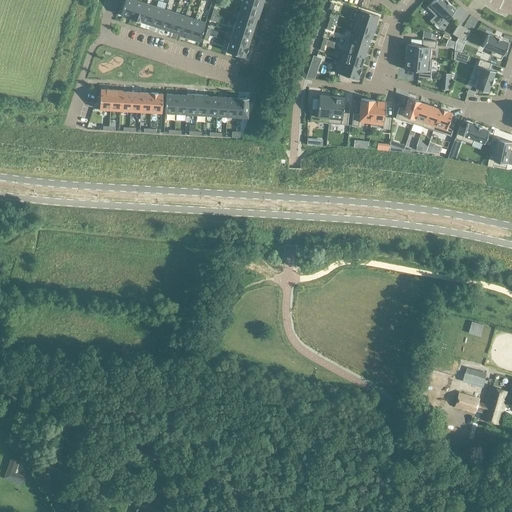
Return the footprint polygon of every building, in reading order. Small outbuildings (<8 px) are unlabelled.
[(131,19),(137,1),(134,0),(125,0),(121,16),(130,19),(131,19)] [(261,9),(263,0),(242,0),(242,3),(261,9)] [(434,0),(427,8),(435,16),(438,12),(446,20),(456,10),(450,5),(451,4),(446,0),(434,0)] [(140,22),(146,4),(137,1),(131,19),(130,19),(141,23),(141,22),(140,22)] [(258,19),(261,9),(242,3),(239,12),(257,18),(258,19)] [(150,25),(156,7),(146,4),(140,22),(141,22),(150,25)] [(160,28),(166,10),(156,7),(150,25),(160,28)] [(170,31),(175,13),(166,10),(160,28),(170,31)] [(360,10),(357,21),(375,27),(378,16),(360,10)] [(235,22),(254,28),(257,18),(239,12),(235,22)] [(179,34),(185,16),(175,13),(170,31),(179,34)] [(189,39),(195,19),(185,16),(179,34),(178,35),(189,39)] [(199,42),(205,22),(195,19),(189,39),(199,42)] [(353,31),(353,32),(370,37),(370,38),(371,38),(375,27),(357,21),(353,31)] [(254,28),(235,22),(232,32),(251,38),(254,28)] [(458,24),(452,34),(457,38),(464,27),(458,24)] [(464,27),(457,38),(463,41),(469,30),(464,27)] [(351,31),(348,41),(350,42),(367,47),(370,38),(370,37),(353,32),(353,31),(351,31)] [(248,47),(251,38),(232,32),(229,42),(247,47),(248,47)] [(488,34),(482,47),(492,51),(490,55),(501,60),(508,42),(502,39),(495,36),(494,36),(488,34)] [(406,44),(405,57),(430,60),(430,59),(431,48),(436,49),(437,42),(422,40),(421,46),(406,44)] [(247,47),(229,42),(226,52),(244,58),(246,53),(248,47),(247,47)] [(350,42),(347,52),(364,58),(367,47),(350,42)] [(342,51),(339,61),(360,68),(364,58),(347,52),(342,51)] [(405,57),(404,70),(418,71),(417,77),(430,79),(432,59),(430,59),(430,60),(405,57)] [(479,59),(473,76),(478,78),(474,88),(488,92),(490,85),(491,86),(493,78),(495,71),(489,69),(491,63),(479,59)] [(339,61),(335,72),(357,79),(360,68),(339,61)] [(110,110),(111,90),(100,89),(99,110),(110,110)] [(120,111),(121,92),(122,92),(122,90),(111,90),(110,110),(120,111)] [(130,111),(132,92),(122,92),(121,92),(120,111),(130,111)] [(141,112),(142,93),(132,92),(130,111),(141,112)] [(151,113),(152,93),(151,93),(142,93),(141,112),(151,113)] [(161,113),(162,94),(158,94),(158,93),(151,93),(152,93),(151,113),(161,113)] [(176,114),(177,95),(166,94),(165,113),(176,114)] [(196,115),(197,95),(186,94),(186,95),(187,95),(186,114),(196,115)] [(186,114),(187,95),(186,95),(177,95),(176,114),(186,114)] [(206,116),(207,97),(208,97),(208,95),(197,95),(196,115),(206,116)] [(311,109),(310,122),(329,123),(331,96),(319,95),(317,110),(311,109)] [(331,96),(329,123),(347,125),(349,113),(343,112),(344,97),(331,96)] [(216,116),(217,97),(208,97),(207,97),(206,116),(216,116)] [(227,117),(228,98),(217,97),(216,116),(227,117)] [(237,117),(238,98),(237,98),(228,98),(227,117),(237,117)] [(247,118),(248,98),(237,98),(238,98),(237,117),(247,118)] [(399,107),(395,119),(412,125),(420,102),(408,98),(405,109),(399,107)] [(353,114),(352,126),(359,127),(359,122),(370,123),(370,125),(371,125),(373,100),(360,99),(359,114),(353,114)] [(373,100),(371,125),(382,127),(382,129),(389,130),(390,117),(384,117),(386,102),(374,101),(374,100),(373,100)] [(420,102),(412,125),(422,128),(430,105),(420,102)] [(430,105),(422,128),(433,132),(440,109),(430,105)] [(440,109),(433,132),(450,138),(454,125),(449,123),(452,113),(447,111),(447,110),(440,108),(440,109)] [(459,127),(455,139),(472,145),(474,140),(484,144),(489,131),(482,128),(482,127),(474,125),(467,123),(465,129),(459,127)] [(490,155),(487,166),(494,168),(494,166),(507,169),(511,145),(511,141),(499,139),(496,156),(490,155)] [(68,249),(65,271),(74,271),(74,270),(76,251),(76,250),(68,249)] [(76,251),(74,270),(82,271),(84,252),(76,251)] [(82,271),(82,274),(91,275),(91,273),(93,253),(92,253),(84,252),(82,271)] [(93,253),(91,273),(99,274),(101,253),(93,252),(92,253),(93,253)] [(160,259),(158,280),(166,281),(169,261),(169,260),(160,259)] [(113,260),(111,281),(119,282),(122,262),(122,261),(113,260)] [(166,281),(166,283),(175,284),(175,281),(177,262),(169,261),(166,281)] [(119,282),(119,284),(128,285),(128,282),(130,263),(122,262),(119,282)] [(177,262),(175,281),(183,282),(185,263),(177,262)] [(183,282),(183,283),(192,284),(194,263),(185,262),(185,263),(183,282)] [(130,263),(128,282),(136,283),(138,264),(130,263)] [(136,283),(136,284),(145,285),(147,264),(138,263),(138,264),(136,283)] [(56,311),(53,332),(63,331),(64,321),(72,322),(74,307),(74,304),(69,303),(65,303),(56,311)] [(153,308),(152,328),(160,329),(162,310),(162,307),(154,306),(153,308)] [(72,322),(72,324),(80,325),(82,308),(74,307),(72,322)] [(82,307),(80,325),(80,327),(96,328),(97,328),(98,316),(99,309),(82,307)] [(107,309),(105,329),(113,330),(115,311),(115,308),(107,307),(106,309),(107,309)] [(145,307),(143,328),(152,329),(152,328),(153,308),(145,307)] [(96,328),(96,329),(105,330),(105,329),(107,309),(106,309),(99,308),(98,316),(97,328),(96,328)] [(162,310),(160,329),(168,330),(170,311),(162,310)] [(168,330),(168,331),(177,332),(179,311),(170,310),(170,311),(168,330)] [(115,311),(113,330),(121,331),(123,312),(115,311)] [(121,331),(121,332),(130,333),(132,312),(123,311),(123,312),(121,331)] [(468,368),(468,381),(489,381),(489,368),(468,368)] [(499,424),(505,402),(505,401),(507,401),(507,403),(511,404),(511,383),(509,395),(507,394),(508,391),(491,386),(485,405),(484,410),(481,419),(499,424)] [(477,403),(478,399),(459,393),(455,407),(474,412),(476,408),(484,410),(485,405),(477,403)] [(18,461),(10,458),(4,479),(22,485),(25,477),(14,474),(18,461)]
